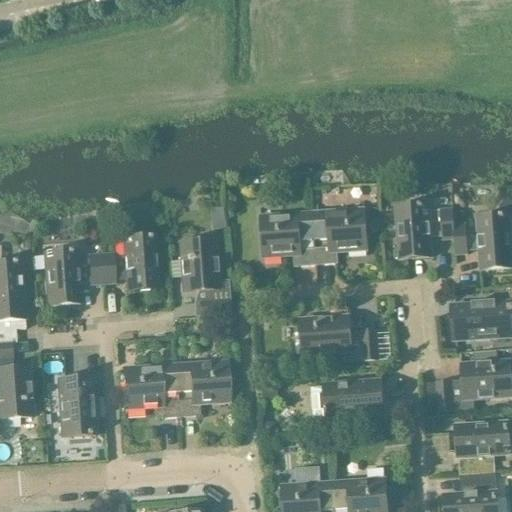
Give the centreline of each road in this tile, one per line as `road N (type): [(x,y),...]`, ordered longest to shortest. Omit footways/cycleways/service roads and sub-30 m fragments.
road 1 (residential): [(422,511),(409,338),(420,283),(291,292)]
road 2 (residential): [(115,478),(106,335)]
